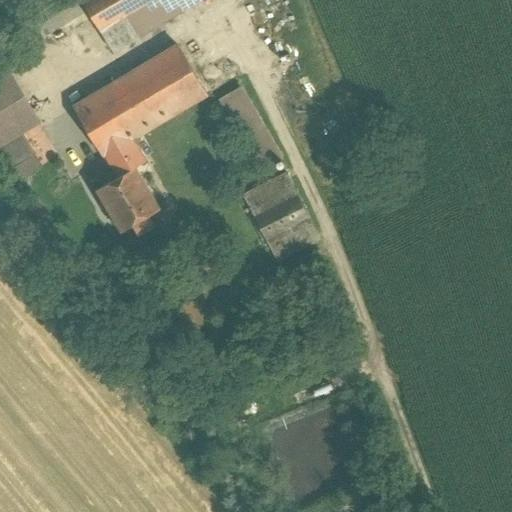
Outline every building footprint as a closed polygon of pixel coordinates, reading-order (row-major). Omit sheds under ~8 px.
[(206,0),(78,0),(114,57),(206,0)] [(202,97),(174,51),(78,107),(120,176),(136,169),(147,162),(132,139),(202,97)] [(41,131),(4,73),(0,74),(0,175),(6,184),(37,164),(23,142),(41,131)] [(120,176),(98,190),(122,231),(163,210),(136,169),(120,176)] [(313,220),(293,193),(251,211),(270,243),(313,220)] [(181,221),(143,238),(162,277),(201,260),(181,221)]
